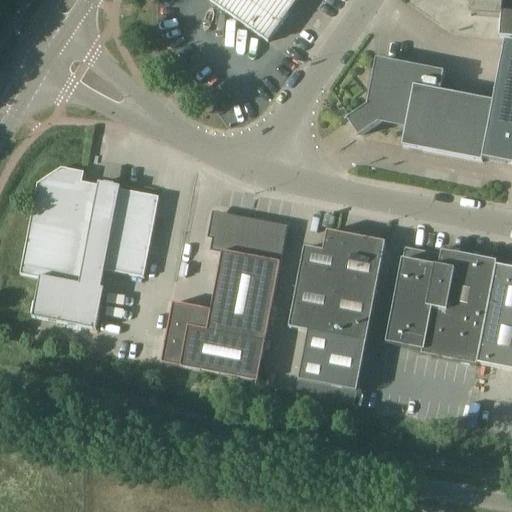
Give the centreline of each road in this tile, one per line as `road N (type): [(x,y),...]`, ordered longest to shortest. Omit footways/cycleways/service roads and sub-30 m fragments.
road 1 (unclassified): [(511,504),(0,396)]
road 2 (residential): [(511,224),(259,173)]
road 3 (residential): [(259,173),(151,119),(40,41)]
road 4 (residential): [(259,173),(373,0)]
